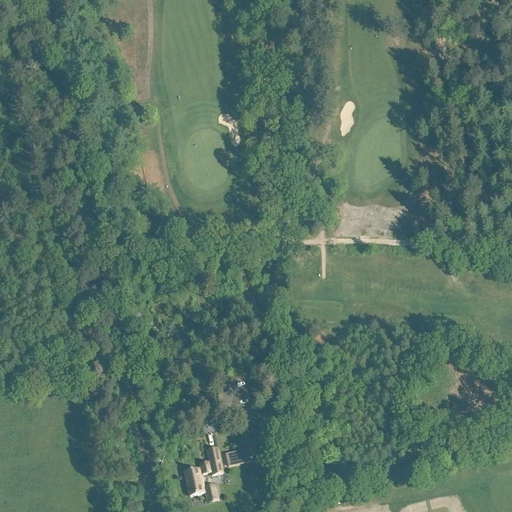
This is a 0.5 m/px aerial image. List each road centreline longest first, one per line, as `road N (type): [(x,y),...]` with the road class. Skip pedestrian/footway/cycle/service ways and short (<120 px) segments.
road 1 (track): [(107,292),(42,0)]
road 2 (track): [(157,511),(126,380)]
